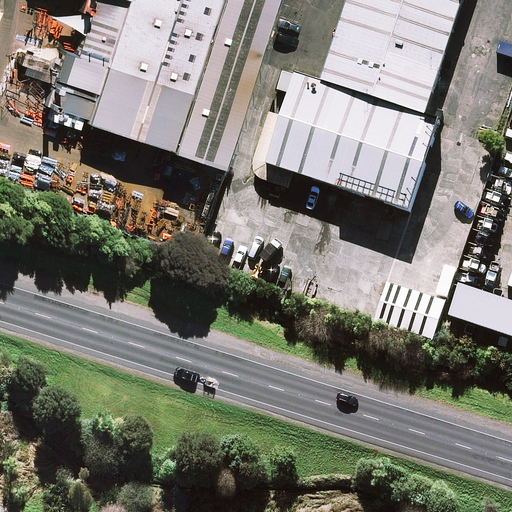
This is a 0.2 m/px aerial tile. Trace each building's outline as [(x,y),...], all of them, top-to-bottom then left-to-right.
[(118,0),(83,108),(166,135),(209,0),(118,0)] [(469,0),(353,0),(329,76),(434,110),(469,0)] [(443,130),(435,127),(298,83),(271,167),(416,214),(443,130)] [(451,288),(398,271),(384,312),(437,329),(451,288)] [(511,295),(462,279),(450,315),(511,334),(511,295)]
